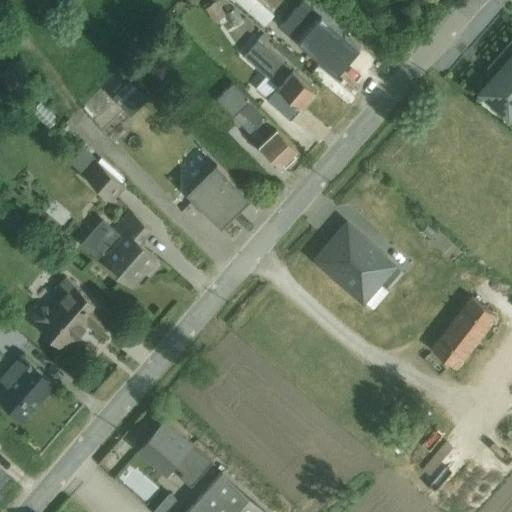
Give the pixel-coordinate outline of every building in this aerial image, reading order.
[(267,0),(243,0),(268,23),(279,12),(267,0)] [(313,0),(290,0),(284,6),(338,61),(356,42),(313,0)] [(295,47),(301,39),(284,24),(277,32),(295,47)] [(509,113),(511,109),(511,45),(477,84),(509,113)] [(277,47),(258,67),(301,108),(320,88),(277,47)] [(277,165),(298,145),(240,83),(224,97),(259,134),(253,140),(277,165)] [(511,182),(511,150),(454,97),(429,125),(470,163),(425,212),(457,242),(511,182)] [(292,120),(315,143),(331,127),(308,104),(292,120)] [(192,137),(178,151),(234,209),(248,195),(192,137)] [(86,142),(74,161),(119,190),(131,171),(86,142)] [(97,252),(134,282),(160,251),(147,240),(156,229),(125,203),(110,221),(118,228),(97,252)] [(404,238),(367,289),(400,313),(423,282),(410,273),(425,253),(404,238)] [(511,269),(502,282),(511,290),(511,269)] [(83,272),(42,323),(61,338),(86,307),(99,318),(115,298),(83,272)] [(470,293),(429,346),(464,374),(505,321),(470,293)] [(31,355),(0,384),(0,402),(17,420),(57,383),(31,355)] [(161,413),(136,449),(164,469),(190,433),(161,413)] [(397,456),(418,430),(405,418),(383,443),(397,456)] [(251,486),(225,461),(201,487),(227,511),(251,486)]
